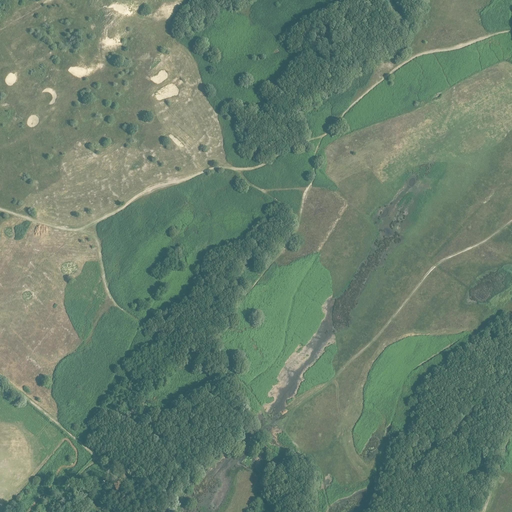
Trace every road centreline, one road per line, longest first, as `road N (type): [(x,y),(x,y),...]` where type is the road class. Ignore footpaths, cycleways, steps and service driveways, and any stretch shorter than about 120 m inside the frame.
road 1 (track): [(95,221),(137,193),(217,167),(269,161),(326,134),(417,54),(511,29)]
road 2 (track): [(275,423),(365,347),(435,265),(511,220)]
road 3 (track): [(226,373),(218,345),(223,324),(295,232),(322,136)]
road 4 (track): [(226,373),(122,310),(109,293),(97,238)]
road 5 (track): [(170,507),(101,467),(53,420)]
